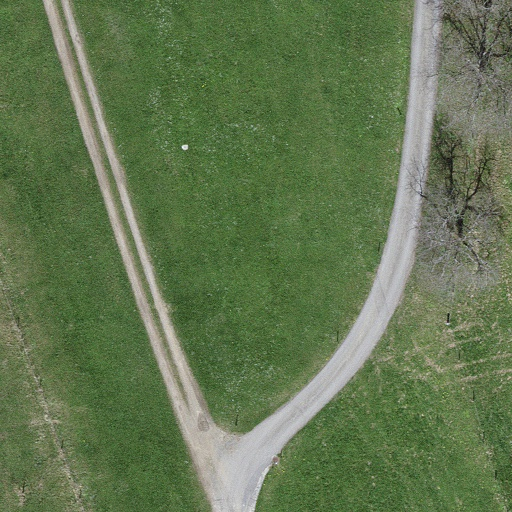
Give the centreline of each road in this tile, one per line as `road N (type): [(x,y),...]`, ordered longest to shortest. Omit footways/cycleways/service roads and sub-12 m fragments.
road 1 (unclassified): [(429,0),(419,223),(346,371),(246,462),(249,511)]
road 2 (track): [(246,462),(214,439),(68,0)]
